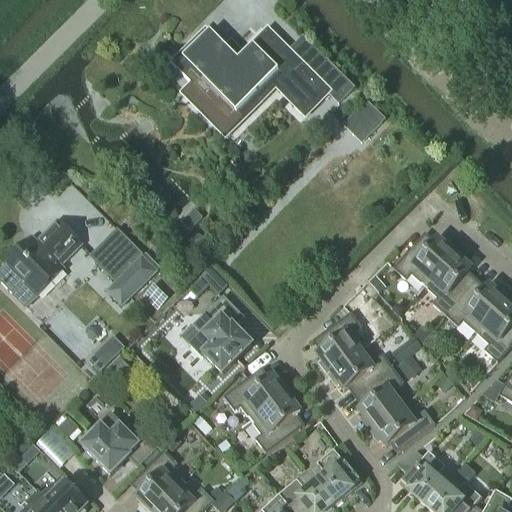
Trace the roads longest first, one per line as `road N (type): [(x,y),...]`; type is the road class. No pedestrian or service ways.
road 1 (residential): [(511,279),(430,210),(286,350)]
road 2 (residential): [(379,511),(378,477),(286,350)]
road 3 (residential): [(0,108),(106,0)]
